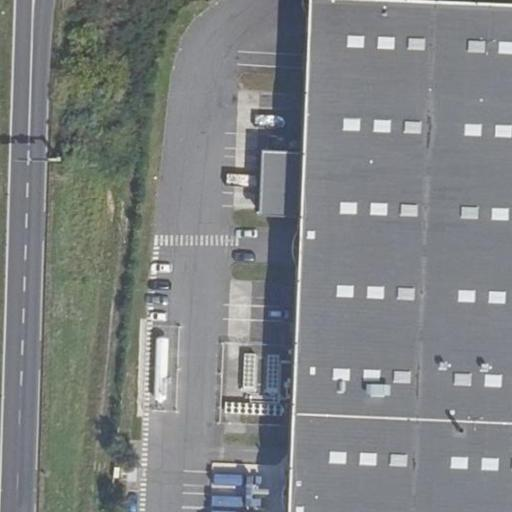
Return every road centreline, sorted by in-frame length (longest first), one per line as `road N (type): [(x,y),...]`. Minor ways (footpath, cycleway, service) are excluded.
road 1 (secondary): [(16,511),(29,172)]
road 2 (trunk): [(29,172),(44,0)]
road 3 (secondary): [(29,172),(28,0)]
